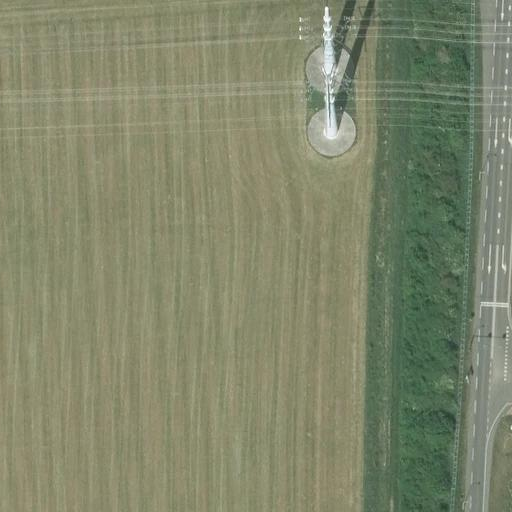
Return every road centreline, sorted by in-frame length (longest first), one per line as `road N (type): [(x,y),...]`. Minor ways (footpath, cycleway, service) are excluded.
road 1 (primary): [(501,0),(482,379)]
road 2 (primary): [(482,379),(474,511)]
